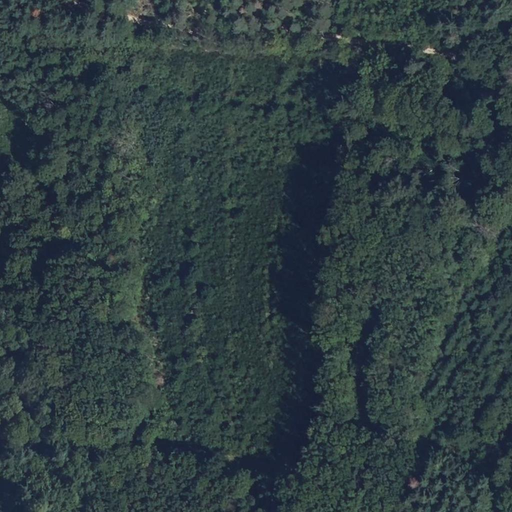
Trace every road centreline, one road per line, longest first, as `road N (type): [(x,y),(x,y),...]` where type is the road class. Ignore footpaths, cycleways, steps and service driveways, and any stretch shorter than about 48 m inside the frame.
road 1 (track): [(0,450),(96,446),(263,462),(423,511)]
road 2 (track): [(457,56),(405,42),(153,21),(89,0)]
